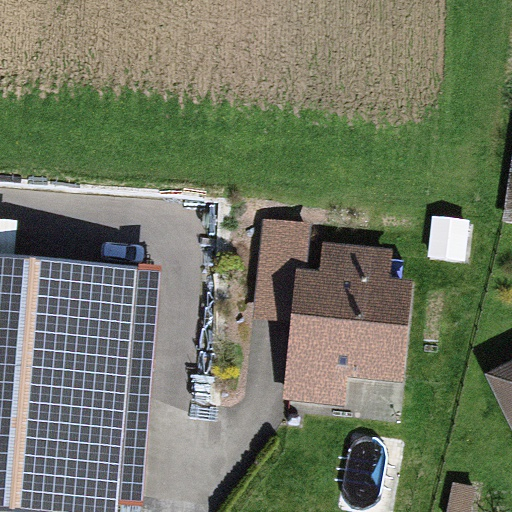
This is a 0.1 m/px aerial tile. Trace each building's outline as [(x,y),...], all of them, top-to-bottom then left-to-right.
[(511,124),(506,123),(496,201),(511,203),(511,124)] [(282,270),(294,271),(297,229),(259,223),(253,290),(281,290),(282,270)] [(294,271),(282,270),(281,290),(273,409),(340,413),(342,384),(395,387),(402,285),(381,284),(383,248),(318,244),(316,273),(294,271)] [(0,263),(0,487),(99,496),(119,275),(0,263)] [(511,347),(477,365),(511,436),(511,347)]
